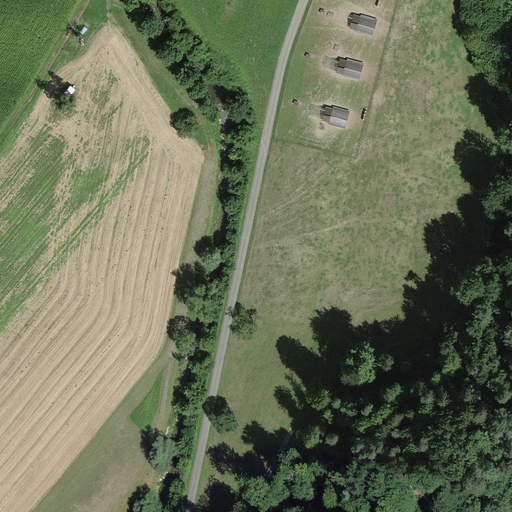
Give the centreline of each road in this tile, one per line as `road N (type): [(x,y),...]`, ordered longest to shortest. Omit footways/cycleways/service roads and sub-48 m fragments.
road 1 (unclassified): [(303,0),(285,44),(186,511)]
road 2 (track): [(241,511),(287,444),(320,372),(451,318),(466,295),(504,161)]
road 3 (track): [(18,108),(86,0)]
